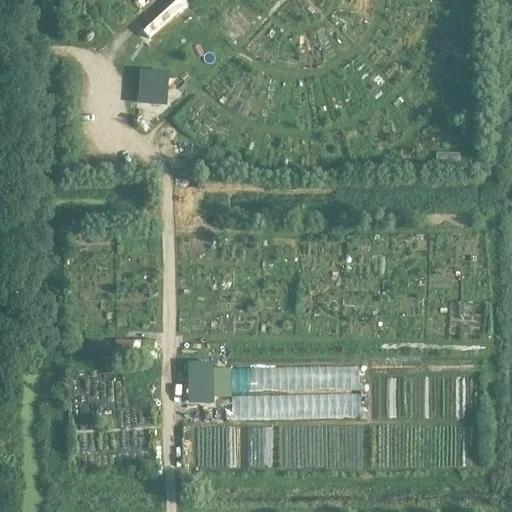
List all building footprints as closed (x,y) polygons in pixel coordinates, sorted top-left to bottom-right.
[(141,68),(140,103),(168,104),(169,70),(141,68)] [(276,239),(275,253),(298,254),(298,240),(276,239)] [(190,402),(215,402),(215,361),(189,361),(190,402)] [(357,366),(231,369),(231,393),(358,391),(357,366)] [(358,419),(357,395),(230,397),(231,421),(358,419)]
